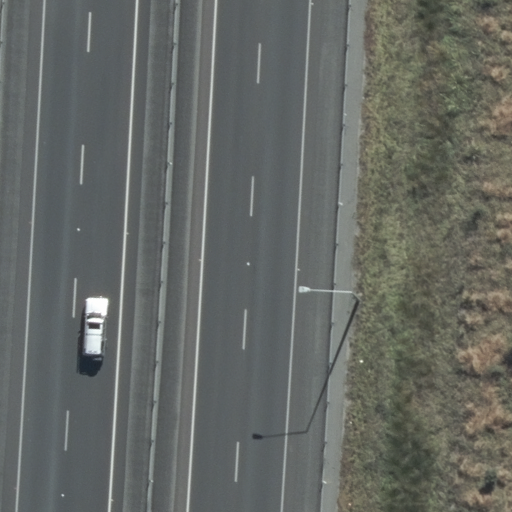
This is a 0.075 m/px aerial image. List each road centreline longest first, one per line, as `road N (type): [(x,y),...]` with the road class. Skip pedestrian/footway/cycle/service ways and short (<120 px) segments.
road 1 (motorway): [(59,511),(88,0)]
road 2 (motorway): [(264,0),(237,511)]
